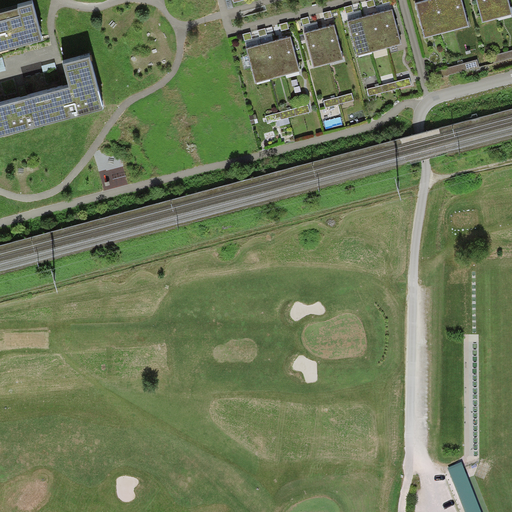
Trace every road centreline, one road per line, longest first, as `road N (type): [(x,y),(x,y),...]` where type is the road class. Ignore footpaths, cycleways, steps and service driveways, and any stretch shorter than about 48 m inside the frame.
road 1 (residential): [(402,511),(425,181),(420,107),(511,79)]
road 2 (track): [(420,107),(406,103),(375,125),(0,225)]
